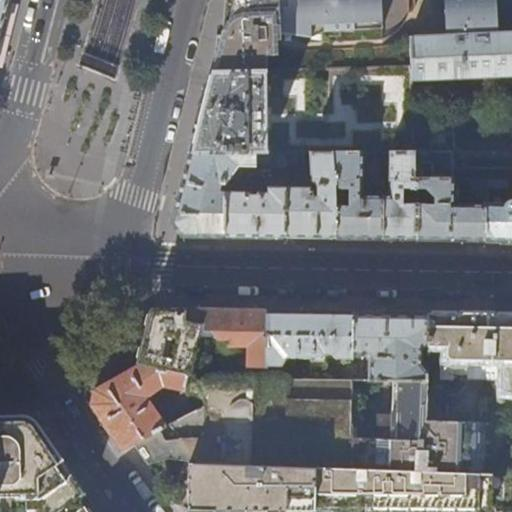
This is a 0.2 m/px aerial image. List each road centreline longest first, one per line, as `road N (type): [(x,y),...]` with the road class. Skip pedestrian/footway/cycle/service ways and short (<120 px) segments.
road 1 (residential): [(40,265),(511,274)]
road 2 (primary): [(40,265),(101,235),(138,196),(186,0)]
road 3 (residential): [(140,511),(9,314)]
road 4 (primary): [(51,0),(0,196)]
